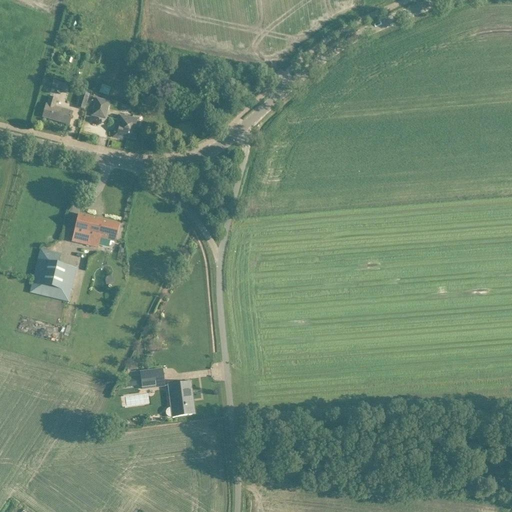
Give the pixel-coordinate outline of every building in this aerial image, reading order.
[(98,92),(109,96),(112,88),(101,84),(98,92)] [(81,96),(77,108),(85,111),(89,98),(90,95),(89,94),(90,91),(83,89),(81,96)] [(46,105),(45,108),(42,118),(69,125),(72,113),(54,107),(56,100),(49,98),(47,105),(46,105)] [(96,98),(92,116),(104,119),(108,101),(96,98)] [(117,130),(114,129),(113,137),(122,139),(122,136),(134,138),(136,126),(139,127),(141,118),(133,117),(132,120),(119,117),(117,125),(118,125),(117,130)] [(78,215),(76,225),(72,242),(98,248),(100,238),(115,242),(119,225),(78,215)] [(40,249),(29,293),(68,302),(76,269),(58,264),(61,254),(40,249)] [(130,269),(88,259),(71,328),(113,339),(130,269)] [(161,369),(140,372),(142,389),(164,386),(161,369)] [(168,386),(171,408),(168,408),(166,410),(165,412),(166,415),(168,417),(170,418),(195,415),(191,383),(168,386)] [(121,395),(122,406),(150,404),(148,392),(121,395)] [(263,470),(281,471),(281,465),(276,465),(276,462),(263,461),(263,470)]
